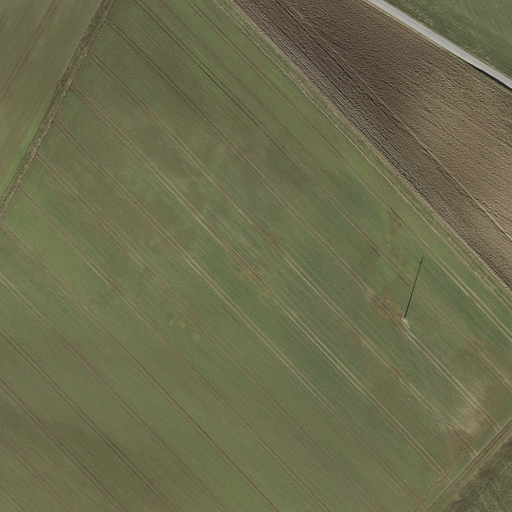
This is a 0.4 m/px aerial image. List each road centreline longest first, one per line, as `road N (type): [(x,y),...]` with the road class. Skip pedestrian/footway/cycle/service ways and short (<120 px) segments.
road 1 (track): [(221,0),(511,308),(511,432),(441,511)]
road 2 (track): [(0,203),(109,0)]
